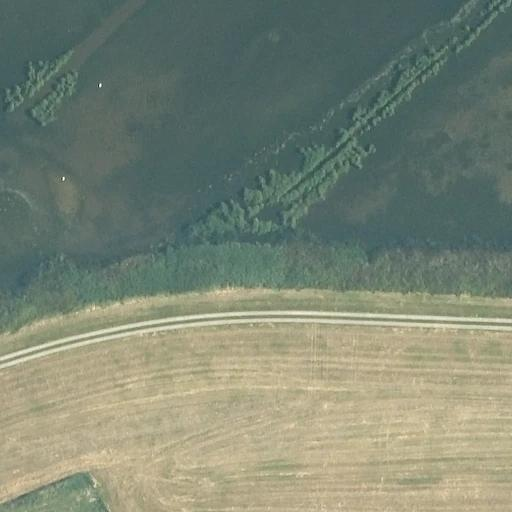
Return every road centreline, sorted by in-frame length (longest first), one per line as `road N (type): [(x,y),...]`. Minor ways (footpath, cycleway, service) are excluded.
road 1 (track): [(0,439),(112,405),(192,392),(511,397)]
road 2 (track): [(80,507),(112,476),(192,441),(367,391)]
